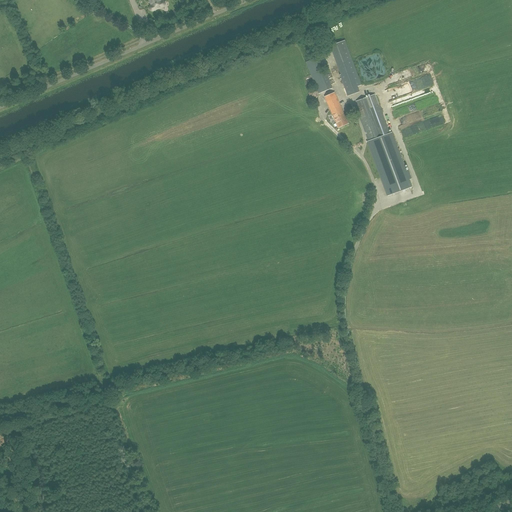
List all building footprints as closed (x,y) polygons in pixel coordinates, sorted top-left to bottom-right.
[(149,0),(150,1),(150,2),(151,3),(151,4),(151,5),(150,6),(150,8),(150,9),(151,10),(152,11),(154,11),(154,10),(162,7),(160,2),(161,1),(160,0),(149,0)] [(305,62),(311,75),(319,94),(332,88),(329,83),(330,82),(324,69),(321,70),(316,58),(305,62)] [(348,96),(358,92),(351,71),(340,75),(348,96)] [(315,98),(319,94),(315,89),(311,89),(308,93),(310,98),(315,98)] [(335,92),(324,97),(338,128),(348,123),(335,92)] [(368,141),(390,134),(390,133),(375,94),(356,101),(360,111),(358,112),(368,141)] [(390,133),(390,134),(368,141),(368,142),(388,195),(411,187),(409,180),(412,179),(408,170),(405,171),(391,133),(390,133)]
